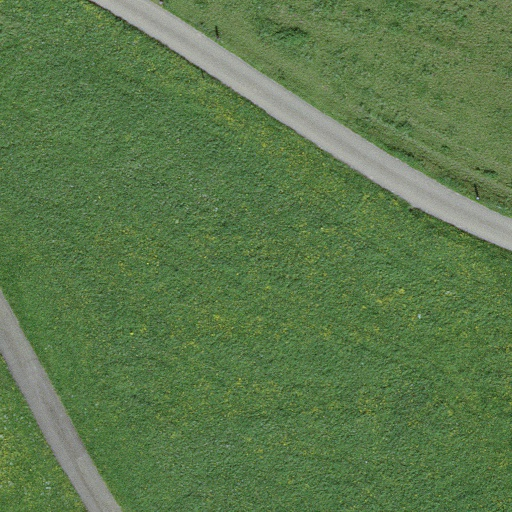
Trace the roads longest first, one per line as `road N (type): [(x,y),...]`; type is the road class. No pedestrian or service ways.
road 1 (residential): [(121,0),(394,175),(511,235)]
road 2 (track): [(106,511),(0,320)]
